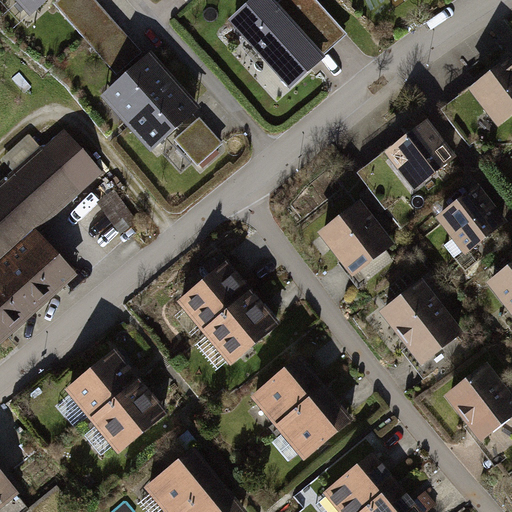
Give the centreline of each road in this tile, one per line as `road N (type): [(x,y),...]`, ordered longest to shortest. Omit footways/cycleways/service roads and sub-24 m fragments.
road 1 (residential): [(493,511),(238,191)]
road 2 (residential): [(492,0),(397,63),(238,191)]
road 3 (residential): [(238,191),(0,386)]
road 4 (track): [(178,240),(80,126),(44,120),(0,160)]
